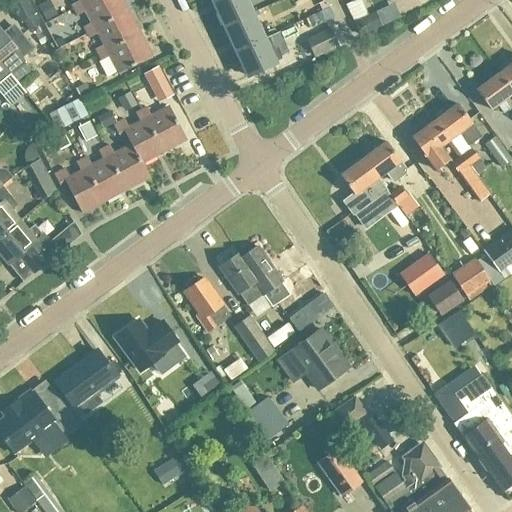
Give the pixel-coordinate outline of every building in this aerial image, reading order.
[(98,27),(128,10),(122,0),(93,0),(86,4),(83,0),(80,0),(79,1),(71,5),(77,16),(85,12),(91,23),(95,21),(98,27)] [(227,26),(252,14),(246,0),(216,0),(215,1),(227,26)] [(330,0),(290,0),(300,18),(331,1),(330,0)] [(365,0),(349,0),(347,1),(355,17),(370,10),(365,0)] [(392,0),(377,8),(386,27),(404,18),(395,0),(392,0)] [(281,3),(265,10),(273,27),(289,20),(281,3)] [(111,49),(140,33),(128,10),(98,27),(95,21),(91,23),(83,27),(90,39),(98,35),(104,46),(108,44),(111,49)] [(227,26),(238,50),(264,38),(252,14),(227,26)] [(0,63),(9,74),(24,62),(21,58),(33,48),(23,36),(12,45),(6,37),(0,30),(0,63)] [(308,40),(315,55),(337,45),(330,30),(308,40)] [(108,44),(104,46),(96,50),(102,61),(110,57),(119,74),(153,56),(140,33),(111,49),(108,44)] [(264,38),(238,50),(250,76),(276,64),(264,38)] [(0,94),(10,106),(25,93),(9,74),(0,63),(0,94)] [(511,63),(500,73),(511,89),(511,63)] [(99,66),(88,73),(96,85),(106,79),(99,66)] [(158,67),(144,74),(159,103),(173,95),(158,67)] [(491,109),(497,105),(504,113),(511,108),(504,99),(511,93),(511,89),(500,73),(498,74),(496,71),(487,78),(489,81),(477,90),(491,109)] [(82,99),(92,94),(87,83),(76,89),(82,99)] [(136,105),(130,93),(118,99),(124,112),(136,105)] [(78,98),(63,106),(72,123),(87,115),(78,98)] [(458,103),(435,120),(450,140),(459,133),(469,146),(482,137),(472,123),(458,103)] [(63,106),(48,114),(57,131),(72,123),(63,106)] [(147,122),(164,153),(186,140),(168,107),(151,116),(146,108),(136,114),(140,122),(142,125),(147,122)] [(131,145),(142,165),(164,153),(147,122),(142,125),(140,122),(129,129),(124,120),(114,126),(120,137),(125,134),(131,145)] [(413,137),(433,165),(437,170),(450,160),(441,146),(450,140),(435,120),(413,137)] [(97,136),(90,122),(78,127),(85,142),(97,136)] [(59,151),(70,145),(64,134),(53,140),(59,151)] [(485,144),(502,166),(511,159),(511,158),(495,136),(485,144)] [(407,169),(401,161),(386,142),(364,158),(378,178),(385,172),(394,183),(405,175),(407,169)] [(110,159),(127,190),(149,178),(142,165),(131,145),(115,154),(110,146),(99,152),(103,160),(104,162),(110,159)] [(463,155),(470,165),(477,175),(486,168),(472,148),(463,155)] [(470,165),(463,155),(452,163),(459,173),(463,179),(473,172),(468,166),(470,165)] [(88,171),(105,202),(127,190),(110,159),(104,162),(103,160),(92,166),(87,158),(76,163),(81,172),(82,174),(88,171)] [(386,188),(378,178),(364,158),(341,175),(356,194),(345,202),(353,212),(386,188)] [(65,169),(54,175),(59,186),(65,183),(82,215),(105,202),(88,171),(82,174),(81,172),(69,178),(65,169)] [(0,186),(1,186),(9,179),(2,170),(0,172),(0,186)] [(489,194),(473,172),(463,179),(479,201),(489,194)] [(17,205),(1,186),(0,186),(0,236),(19,221),(10,211),(17,205)] [(400,187),(390,194),(397,204),(407,196),(400,187)] [(19,221),(0,236),(0,255),(7,264),(18,254),(33,272),(56,253),(32,223),(25,229),(19,221)] [(69,241),(80,232),(74,221),(62,228),(69,241)] [(511,232),(484,251),(503,278),(511,271),(511,232)] [(257,246),(242,257),(261,284),(259,286),(264,294),(263,294),(271,306),(289,295),(280,282),(281,282),(257,246)] [(261,284),(242,257),(239,252),(220,265),(247,305),(263,294),(264,294),(259,286),(261,284)] [(428,252),(400,273),(417,295),(445,274),(428,252)] [(476,259),(453,274),(470,301),(493,285),(490,281),(499,275),(485,255),(477,260),(476,259)] [(206,331),(229,315),(203,277),(199,280),(197,277),(193,276),(186,280),(186,284),(188,287),(184,290),(199,312),(195,315),(206,331)] [(441,314),(462,300),(451,282),(429,296),(441,314)] [(455,347),(475,334),(459,311),(458,310),(438,323),(455,347)] [(259,360),(272,351),(248,317),(235,327),(259,360)] [(138,321),(115,337),(141,371),(152,363),(163,355),(162,353),(176,343),(178,342),(163,322),(152,330),(153,331),(148,335),(138,321)] [(289,322),(268,337),(274,347),(296,332),(289,322)] [(320,390),(348,369),(333,347),(320,330),(291,351),(306,371),(320,390)] [(219,357),(213,346),(206,350),(212,361),(219,357)] [(117,377),(97,351),(55,382),(75,408),(78,406),(84,414),(99,403),(93,394),(117,377)] [(511,419),(481,376),(456,394),(455,394),(468,413),(454,422),(464,436),(463,437),(501,491),(511,483),(511,419)] [(53,420),(65,436),(79,426),(56,395),(43,405),(31,390),(30,389),(16,400),(3,410),(6,415),(0,419),(0,433),(13,450),(30,438),(53,420)] [(267,397),(256,406),(247,412),(267,440),(288,425),(267,397)] [(365,414),(355,398),(331,414),(342,430),(365,414)] [(393,438),(398,412),(373,408),(368,433),(393,438)] [(319,463),(342,496),(363,481),(340,448),(319,463)] [(388,462),(366,478),(390,511),(471,511),(448,479),(447,480),(438,467),(439,467),(430,454),(423,453),(424,449),(420,448),(416,449),(413,452),(413,451),(404,457),(405,459),(403,476),(406,480),(403,482),(388,462)] [(62,511),(35,474),(23,483),(35,500),(42,495),(43,495),(36,501),(44,511),(62,511)] [(130,485),(139,497),(151,487),(142,475),(130,485)] [(22,511),(36,502),(24,486),(7,499),(17,511),(22,511)] [(259,511),(253,503),(239,511),(259,511)]
